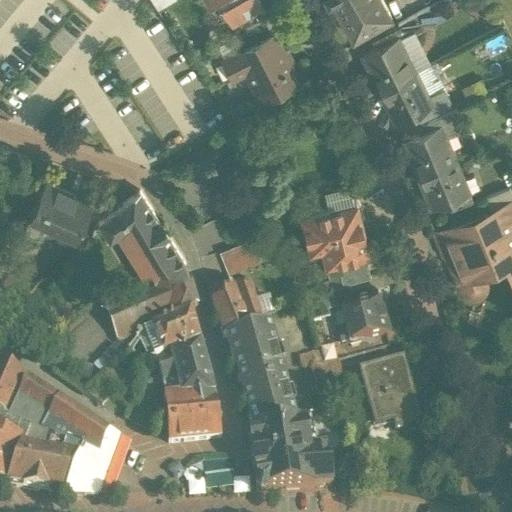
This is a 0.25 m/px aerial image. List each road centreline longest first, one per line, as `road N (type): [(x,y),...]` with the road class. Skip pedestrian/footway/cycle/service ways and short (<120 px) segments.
road 1 (residential): [(510,511),(500,456),(465,431),(410,224),(355,99),(296,0)]
road 2 (residential): [(241,445),(192,259),(171,214),(123,170),(0,131)]
road 3 (residential): [(0,349),(153,450),(241,445)]
